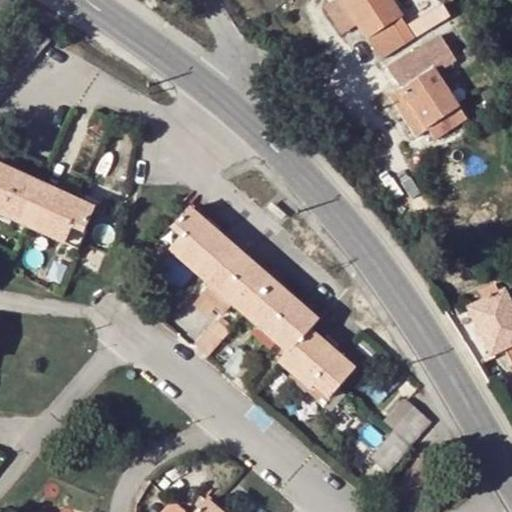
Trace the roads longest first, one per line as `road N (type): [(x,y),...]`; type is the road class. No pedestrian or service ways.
road 1 (secondary): [(219,95),(400,288),(511,479)]
road 2 (residential): [(219,95),(181,127),(68,81),(32,90),(0,117)]
road 3 (secondary): [(89,0),(219,95)]
road 4 (residential): [(120,511),(134,474),(226,412)]
road 5 (residential): [(134,329),(35,441)]
road 6 (residential): [(134,329),(88,312),(0,304)]
road 7 (residential): [(226,412),(134,329)]
road 8 (residential): [(320,492),(226,412)]
